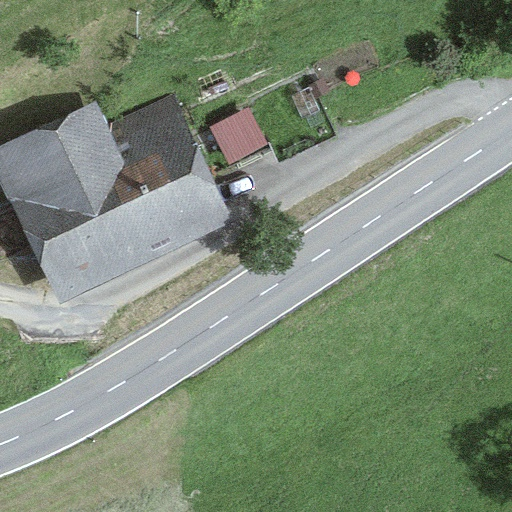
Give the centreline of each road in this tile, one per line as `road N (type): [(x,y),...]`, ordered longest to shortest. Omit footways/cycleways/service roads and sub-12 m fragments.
road 1 (tertiary): [(0,443),(156,362),(511,130)]
road 2 (track): [(511,111),(476,103),(429,109),(94,302),(42,309),(0,301)]
